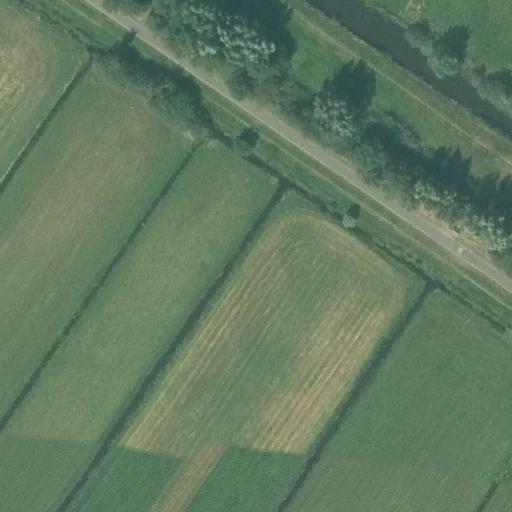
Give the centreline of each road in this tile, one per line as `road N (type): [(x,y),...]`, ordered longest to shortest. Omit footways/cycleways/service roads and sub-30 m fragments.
road 1 (unknown): [(511,309),(61,0)]
road 2 (track): [(264,0),(511,169)]
